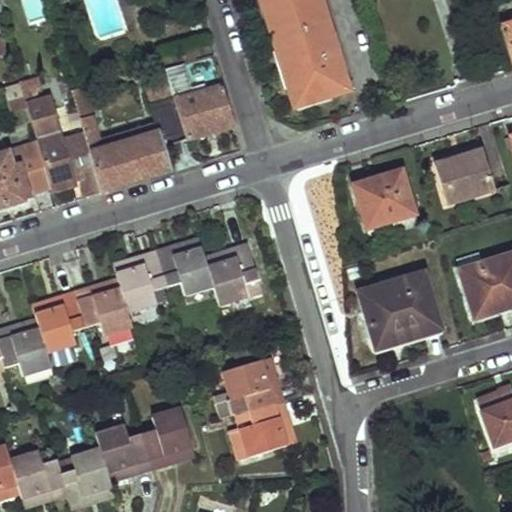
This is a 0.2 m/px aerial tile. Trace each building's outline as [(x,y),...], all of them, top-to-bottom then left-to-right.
[(319,0),(261,0),(294,106),(346,91),(319,0)] [(511,24),(500,29),(511,68),(511,24)] [(214,57),(185,66),(193,94),(174,101),(186,142),(235,127),(214,57)] [(38,87),(36,82),(17,87),(21,101),(24,110),(35,148),(49,189),(50,193),(74,186),(73,181),(81,179),(87,198),(102,194),(85,136),(59,144),(46,101),(37,103),(33,89),(38,87)] [(85,89),(72,93),(85,136),(102,194),(172,172),(165,149),(186,142),(174,101),(153,107),(160,132),(103,150),(85,89)] [(6,115),(24,110),(21,101),(3,106),(6,115)] [(136,108),(111,115),(116,132),(141,125),(136,108)] [(35,148),(0,158),(0,208),(33,198),(31,194),(49,189),(35,148)] [(483,150),(436,164),(448,204),(495,189),(483,150)] [(405,173),(357,186),(369,230),(418,214),(405,173)] [(199,241),(173,250),(176,259),(202,250),(199,241)] [(209,269),(215,291),(221,308),(261,296),(246,247),(232,252),(235,262),(209,269)] [(157,254),(168,289),(183,285),(187,298),(215,291),(209,269),(206,260),(202,250),(176,259),(173,250),(157,254)] [(232,252),(206,260),(209,269),(235,262),(232,252)] [(121,291),(129,315),(158,306),(154,294),(168,289),(157,254),(140,259),(142,268),(117,276),(118,282),(121,291)] [(511,255),(461,271),(477,318),(511,306),(511,255)] [(114,267),(117,276),(142,268),(140,259),(114,267)] [(426,273),(364,294),(381,348),(443,329),(426,273)] [(118,282),(91,291),(94,300),(121,291),(118,282)] [(76,295),(87,331),(101,327),(104,339),(133,330),(129,315),(121,291),(94,300),(91,291),(76,295)] [(42,332),(49,355),(76,348),(72,336),(87,331),(76,295),(60,299),(62,309),(38,316),(40,323),(42,332)] [(35,307),(38,316),(62,309),(60,299),(35,307)] [(40,323),(10,331),(13,340),(42,332),(40,323)] [(0,348),(4,361),(7,373),(20,369),(24,380),(54,371),(49,355),(42,332),(13,340),(10,331),(0,333),(0,348)] [(278,388),(270,359),(260,362),(268,391),(278,388)] [(234,419),(247,414),(282,403),(278,388),(268,391),(260,362),(220,374),(234,419)] [(511,381),(481,395),(497,441),(511,436),(511,381)] [(278,424),(288,420),(282,403),(247,414),(252,430),(239,433),(249,461),(286,450),(278,424)] [(145,437),(155,473),(170,468),(167,458),(194,450),(182,412),(156,420),(159,432),(145,437)] [(278,424),(286,450),(296,446),(288,420),(278,424)] [(129,441),(125,429),(99,436),(104,453),(111,476),(136,468),(139,477),(155,473),(145,437),(129,441)] [(0,452),(0,495),(21,490),(13,464),(9,450),(0,452)] [(167,458),(170,468),(197,460),(194,450),(167,458)] [(71,501),(74,511),(82,511),(91,510),(89,500),(116,493),(113,485),(111,476),(104,453),(75,462),(78,473),(64,477),(71,501)] [(52,498),(55,506),(71,501),(64,477),(59,463),(44,467),(40,455),(13,464),(21,490),(24,499),(25,505),(52,498)] [(111,476),(113,485),(139,477),(136,468),(111,476)] [(0,495),(0,506),(24,499),(21,490),(0,495)] [(89,500),(91,510),(118,502),(116,493),(89,500)] [(52,498),(25,505),(27,511),(34,511),(55,506),(52,498)]
